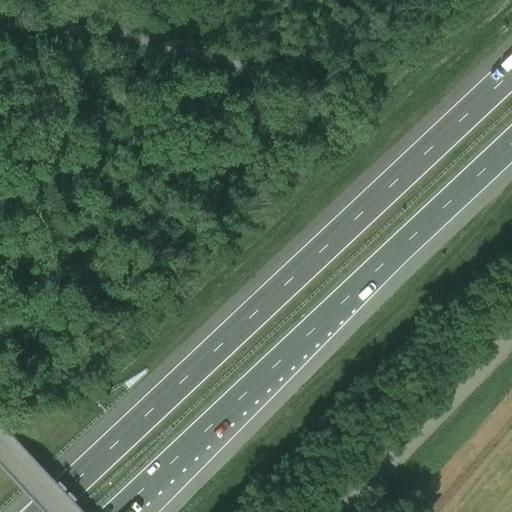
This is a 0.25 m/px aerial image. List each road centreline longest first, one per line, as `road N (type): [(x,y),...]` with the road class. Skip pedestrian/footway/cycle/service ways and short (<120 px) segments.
road 1 (motorway): [(511,68),(46,511)]
road 2 (motorway): [(119,511),(511,142)]
road 3 (unclassified): [(511,335),(341,511)]
